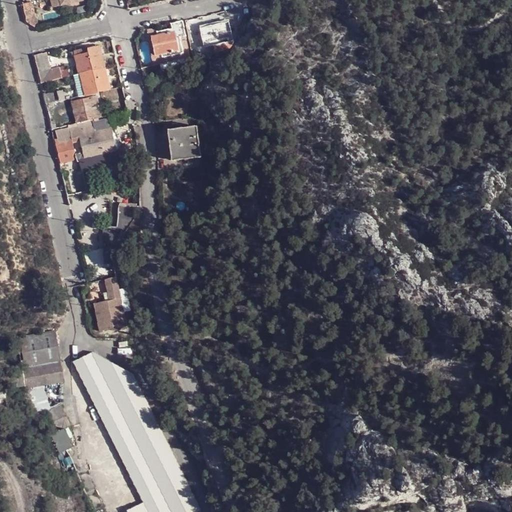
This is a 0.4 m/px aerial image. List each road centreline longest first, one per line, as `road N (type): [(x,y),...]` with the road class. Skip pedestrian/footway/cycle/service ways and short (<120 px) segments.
road 1 (unclassified): [(234,511),(158,295),(149,184)]
road 2 (residential): [(18,45),(75,285)]
road 3 (residential): [(149,184),(144,109),(118,22)]
